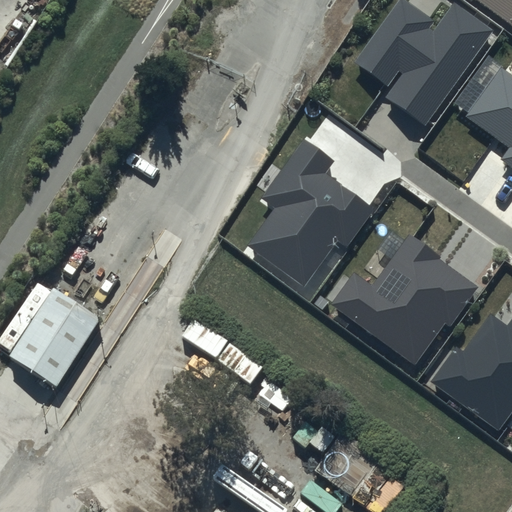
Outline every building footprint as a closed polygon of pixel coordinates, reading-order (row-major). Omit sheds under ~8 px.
[(427,27),(432,20),(405,0),(395,0),(353,59),(386,83),(396,69),(401,72),(384,95),(422,122),(491,28),(452,0),(430,30),(427,27)] [(511,0),(478,0),(511,24),(511,0)] [(511,75),(501,68),(466,116),(509,147),(500,159),(511,167),(511,75)] [(334,161),(304,140),(262,197),(276,207),(247,246),(304,287),(337,242),(347,249),(376,210),(325,173),(334,161)] [(108,236),(81,219),(40,284),(52,292),(9,361),(56,391),(89,338),(86,337),(97,320),(67,301),(108,236)] [(413,234),(407,230),(370,280),(352,267),(327,302),(412,362),(443,320),(447,323),(474,285),(437,258),(440,253),(413,234)] [(511,314),(505,324),(489,313),(462,350),(454,345),(429,380),(496,429),(511,406),(511,314)]
